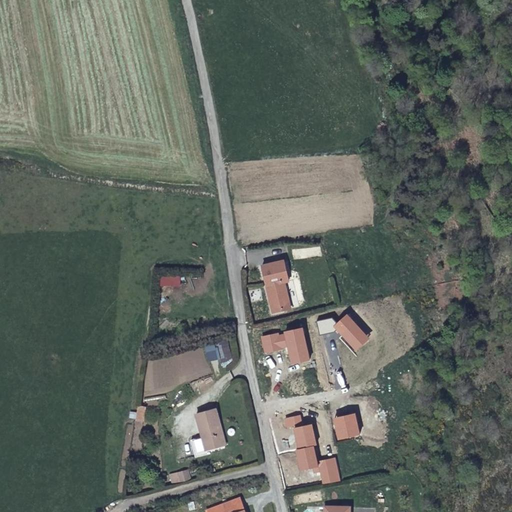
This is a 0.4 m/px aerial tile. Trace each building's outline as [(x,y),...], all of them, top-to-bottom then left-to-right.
[(273,311),(284,309),(283,304),(285,301),(289,301),(284,281),(289,280),(285,260),(263,265),(273,311)] [(228,443),(217,407),(198,412),(205,436),(207,435),(211,447),(222,444),(228,443)] [(183,483),(193,480),(191,470),(181,473),(183,483)] [(247,511),(242,496),(208,509),(209,511),(247,511)] [(351,511),(352,505),(328,503),(327,511),(351,511)]
